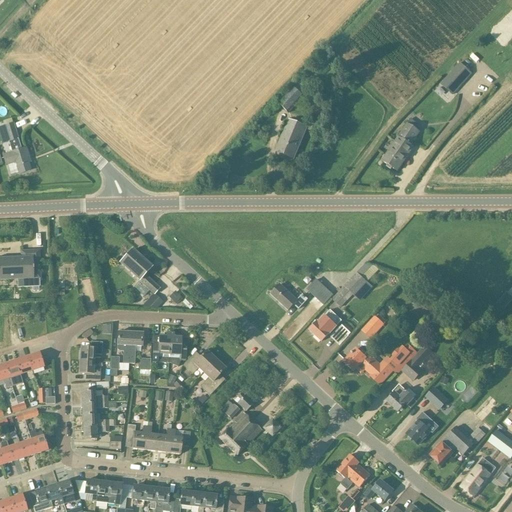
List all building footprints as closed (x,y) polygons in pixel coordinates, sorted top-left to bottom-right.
[(472,74),(460,63),(445,79),(457,90),(472,74)] [(301,80),(277,103),(289,115),(304,98),(311,90),(301,80)] [(317,133),(322,121),(312,117),(307,129),(317,133)] [(411,119),(407,124),(382,161),(398,172),(413,148),(410,146),(419,132),(416,130),(419,126),(411,119)] [(289,121),(276,152),(294,160),(307,129),(289,121)] [(30,171),(28,163),(30,162),(26,148),(21,150),(13,124),(0,128),(0,139),(2,145),(9,143),(12,153),(3,156),(6,166),(8,165),(11,174),(18,171),(19,174),(30,171)] [(161,288),(145,273),(150,267),(131,250),(119,264),(138,281),(155,295),(161,288)] [(0,259),(0,280),(17,280),(17,288),(40,287),(39,279),(40,279),(39,251),(21,252),(22,259),(0,259)] [(367,283),(357,274),(344,287),(346,289),(334,302),(340,308),(352,295),(354,296),(367,283)] [(306,289),(323,305),(333,294),(316,278),(306,289)] [(302,295),(297,301),(280,285),(271,295),(288,311),(293,305),(299,310),(308,300),(302,295)] [(175,291),(169,297),(175,304),(181,298),(175,291)] [(511,297),(506,293),(495,307),(501,312),(511,299),(511,297)] [(24,322),(22,314),(15,316),(17,324),(24,322)] [(384,325),(375,316),(361,331),(371,340),(384,325)] [(330,323),(324,317),(318,323),(317,323),(310,331),(315,336),(314,338),(319,343),(320,341),(321,342),(328,334),(329,335),(336,327),(331,322),(330,323)] [(111,334),(110,325),(102,325),(102,334),(111,334)] [(339,327),(331,336),(339,344),(348,335),(339,327)] [(82,335),(85,340),(93,334),(90,330),(82,335)] [(128,364),(129,358),(130,333),(118,332),(117,345),(117,349),(118,351),(122,351),(122,363),(128,364)] [(142,333),(130,333),(129,358),(134,359),(135,346),(141,347),(142,333)] [(170,334),(167,334),(167,336),(165,337),(159,336),(159,343),(154,343),(153,362),(168,362),(170,334)] [(168,362),(171,363),(178,366),(181,361),(184,361),(185,348),(189,348),(189,345),(187,343),(186,343),(186,342),(181,342),(181,337),(175,337),(174,336),(174,334),(170,334),(168,362)] [(93,361),(93,354),(101,355),(102,342),(91,342),(90,348),(80,347),(80,360),(93,361)] [(374,361),(365,370),(371,375),(369,377),(380,387),(395,371),(398,374),(418,352),(409,344),(406,348),(403,345),(400,348),(399,348),(393,355),(390,359),(388,356),(380,366),(374,361)] [(425,345),(402,370),(414,382),(424,370),(420,366),(433,352),(425,345)] [(359,365),(365,370),(374,361),(362,350),(359,353),(355,349),(343,362),(353,372),(359,365)] [(215,360),(206,352),(197,362),(192,357),(183,366),(192,375),(198,369),(203,373),(215,360)] [(39,353),(27,357),(31,370),(43,367),(39,353)] [(27,357),(16,361),(20,374),(31,370),(27,357)] [(111,358),(111,370),(117,370),(118,370),(119,364),(119,358),(111,358)] [(150,359),(140,359),(139,374),(149,374),(150,359)] [(80,360),(79,373),(85,374),(84,380),(99,380),(100,368),(92,368),(93,361),(80,360)] [(203,373),(208,379),(202,385),(212,394),(221,385),(216,380),(225,370),(215,360),(203,373)] [(16,361),(4,364),(11,387),(12,391),(19,389),(15,376),(20,374),(16,361)] [(4,364),(0,365),(0,380),(3,380),(6,388),(11,387),(4,364)] [(173,385),(177,389),(181,386),(177,381),(173,385)] [(393,392),(394,393),(386,401),(398,411),(405,404),(407,405),(413,399),(405,393),(406,392),(405,390),(400,384),(393,392)] [(434,387),(425,396),(440,410),(449,400),(434,387)] [(81,391),(81,404),(107,403),(107,397),(94,398),(94,390),(81,391)] [(240,400),(237,404),(246,412),(253,405),(244,396),(244,397),(241,394),(237,398),(240,400)] [(25,403),(16,406),(17,408),(18,408),(20,411),(27,409),(25,403)] [(107,403),(81,404),(82,415),(95,415),(95,409),(108,409),(107,403)] [(225,414),(230,419),(239,410),(233,406),(225,414)] [(36,410),(22,414),(24,420),(25,420),(25,421),(38,417),(36,410)] [(415,421),(417,423),(406,435),(418,445),(430,432),(424,427),(431,419),(424,412),(415,421)] [(242,414),(218,439),(236,456),(261,431),(242,414)] [(95,415),(82,415),(82,428),(108,426),(115,426),(115,420),(99,421),(99,415),(95,415)] [(498,427),(505,433),(511,425),(511,423),(506,418),(498,427)] [(271,421),(264,429),(272,436),(279,429),(271,421)] [(132,449),(144,450),(148,422),(144,422),(142,434),(134,433),(135,426),(128,425),(125,448),(132,449)] [(151,423),(148,422),(144,450),(156,452),(158,436),(150,435),(151,423)] [(446,440),(442,444),(441,444),(430,456),(440,466),(452,453),(451,453),(456,449),(463,455),(474,444),(475,445),(491,428),(484,422),(468,438),(456,427),(445,439),(446,440)] [(165,437),(158,436),(156,452),(168,453),(171,430),(170,429),(171,425),(166,424),(165,437)] [(108,426),(82,428),(83,440),(96,439),(96,433),(109,433),(108,426)] [(511,440),(497,429),(487,441),(510,459),(511,456),(511,440)] [(190,432),(171,430),(168,453),(180,455),(181,447),(188,447),(190,432)] [(28,433),(30,440),(35,454),(46,450),(41,432),(36,434),(35,431),(28,433)] [(109,437),(108,449),(120,450),(120,442),(121,437),(109,437)] [(30,440),(19,444),(23,458),(35,454),(30,440)] [(0,444),(2,450),(0,450),(0,463),(1,465),(12,462),(8,448),(6,442),(0,443),(0,444)] [(19,444),(8,448),(12,462),(23,458),(19,444)] [(347,490),(354,483),(359,488),(370,476),(357,465),(359,463),(350,455),(336,472),(345,479),(340,484),(347,490)] [(483,459),(460,487),(473,498),(496,468),(483,459)] [(465,467),(468,470),(475,462),(471,460),(465,467)] [(57,485),(61,498),(68,496),(69,499),(74,498),(68,481),(57,485)] [(84,494),(86,482),(75,481),(79,494),(84,494)] [(90,502),(95,502),(98,482),(86,481),(84,494),(84,501),(90,501),(90,502)] [(371,498),(375,493),(384,501),(392,492),(380,481),(374,488),(371,486),(365,493),(365,494),(362,497),(368,501),(370,498),(371,498)] [(109,483),(98,482),(95,502),(107,504),(109,483)] [(121,485),(109,483),(107,504),(113,505),(119,506),(120,499),(121,485)] [(57,485),(46,488),(50,502),(53,509),(64,506),(61,498),(57,485)] [(143,501),(144,501),(145,488),(133,486),(132,500),(132,505),(143,506),(143,501)] [(41,505),(50,502),(46,488),(34,492),(29,494),(34,511),(39,511),(43,511),(41,505)] [(157,489),(145,488),(144,501),(150,502),(149,509),(155,510),(155,503),(157,489)] [(157,489),(155,503),(162,503),(161,511),(166,511),(172,511),(174,499),(175,494),(169,493),(169,490),(157,489)] [(174,499),(172,511),(179,511),(180,506),(191,507),(193,493),(181,492),(180,500),(174,499)] [(204,495),(193,493),(191,507),(198,508),(197,511),(202,511),(203,508),(204,495)] [(216,496),(204,495),(203,508),(210,509),(209,511),(222,511),(224,500),(216,499),(216,496)] [(10,500),(13,511),(22,511),(26,511),(22,496),(10,500)] [(249,511),(250,510),(251,500),(229,498),(227,511),(249,511)] [(338,510),(340,511),(348,511),(355,504),(348,498),(338,510)] [(13,511),(10,500),(0,502),(0,508),(1,511),(13,511)]
